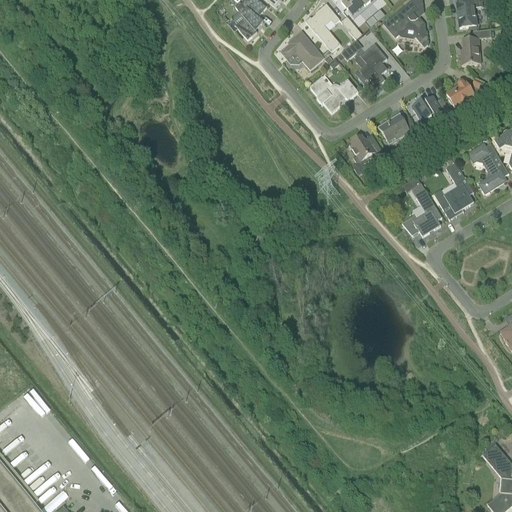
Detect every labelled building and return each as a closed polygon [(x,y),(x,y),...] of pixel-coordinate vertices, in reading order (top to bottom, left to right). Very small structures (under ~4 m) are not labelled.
[(235,29),(247,43),(257,35),(254,33),(257,30),(258,31),(263,24),(258,20),(266,10),(254,0),(245,0),(241,6),(239,5),(234,10),(244,21),(235,29)] [(261,0),(275,10),(283,0),(261,0)] [(338,0),(342,3),(340,4),(347,12),(347,11),(352,17),(363,7),(364,8),(373,0),(338,0)] [(456,6),(457,13),(458,22),(457,22),(457,28),(459,28),(459,31),(476,29),(474,11),(483,10),(481,0),(469,0),(470,4),(456,6)] [(418,13),(410,4),(383,27),(395,41),(407,31),(411,31),(418,38),(415,40),(424,51),(427,48),(425,27),(419,20),(417,21),(413,17),(418,13)] [(305,24),(311,32),(315,37),(316,36),(326,49),(331,55),(340,47),(324,29),(331,24),(334,27),(339,23),(326,7),(314,17),(315,18),(311,21),(310,20),(305,24)] [(354,29),(348,34),(356,43),(362,38),(354,29)] [(480,34),(481,41),(481,42),(491,41),(490,32),(480,34)] [(294,43),(288,48),(280,55),(286,63),(292,58),(293,59),(297,59),(298,59),(310,73),(324,62),(307,42),(302,46),(296,39),(293,42),(294,43)] [(460,53),(460,54),(461,69),(480,67),(478,42),(469,42),(462,43),(463,53),(460,53)] [(356,43),(340,56),(341,57),(344,61),(347,64),(362,51),(356,43)] [(362,78),(358,81),(364,88),(367,92),(370,96),(374,92),(385,83),(380,78),(386,73),(381,67),(387,62),(380,54),(374,47),(359,59),(366,67),(358,74),(362,78)] [(328,59),(324,63),(327,67),(332,63),(328,59)] [(335,62),(329,67),(333,71),(339,67),(335,62)] [(330,90),(329,90),(321,80),(309,90),(317,100),(316,101),(321,107),(323,106),(331,116),(338,110),(339,109),(340,108),(340,107),(340,106),(340,105),(339,105),(339,104),(344,100),(347,104),(358,96),(347,83),(339,90),(339,89),(338,89),(337,88),(336,88),(335,88),(334,88),(332,88),(331,88),(330,89),(330,90)] [(452,107),(455,111),(462,107),(463,108),(465,109),(467,108),(468,107),(468,105),(468,103),(474,99),(473,97),(480,92),(487,96),(491,89),(475,81),(471,88),(474,89),(470,92),(465,85),(464,85),(462,84),(460,84),(458,85),(457,87),(458,89),(446,97),(448,101),(452,108),(452,107)] [(423,107),(422,106),(421,104),(411,110),(422,127),(438,117),(440,121),(450,114),(442,101),(435,105),(432,100),(425,105),(425,106),(423,107)] [(391,122),(378,130),(387,145),(388,147),(395,143),(394,141),(398,138),(400,140),(409,134),(412,138),(418,135),(417,133),(415,130),(408,119),(403,123),(399,117),(394,121),(395,122),(392,124),(391,122)] [(511,173),(511,131),(493,142),(499,151),(504,148),(511,149),(511,156),(511,157),(508,167),(511,173)] [(361,140),(349,147),(356,158),(352,161),(356,167),(352,169),(358,178),(366,174),(362,168),(368,164),(369,162),(369,159),(375,156),(376,158),(382,154),(373,140),(368,144),(363,143),(361,140)] [(479,187),(485,196),(498,188),(497,186),(504,182),(503,180),(508,177),(490,147),(484,150),(483,148),(468,157),(473,165),(480,161),(489,176),(488,177),(487,181),(488,182),(479,187)] [(450,159),(445,162),(449,167),(454,164),(450,159)] [(398,161),(392,164),(395,169),(401,166),(398,161)] [(390,164),(385,167),(389,173),(394,170),(390,164)] [(433,197),(442,213),(449,209),(454,217),(473,206),(469,198),(473,196),(455,166),(445,172),(457,190),(444,198),(440,193),(433,197)] [(433,231),(433,232),(440,228),(437,223),(441,221),(421,187),(411,193),(425,216),(413,223),(411,220),(401,226),(412,239),(419,235),(422,240),(429,235),(428,234),(433,231)] [(511,327),(508,329),(499,335),(506,345),(505,345),(506,348),(507,347),(511,354),(511,352),(511,327)] [(511,467),(495,447),(487,453),(482,458),(501,481),(499,496),(500,496),(487,508),(490,511),(507,511),(511,508),(511,467)] [(0,511),(64,511),(63,510),(59,511),(34,511),(32,508),(37,504),(0,459),(0,511)] [(33,485),(52,468),(48,464),(29,481),(33,485)]
